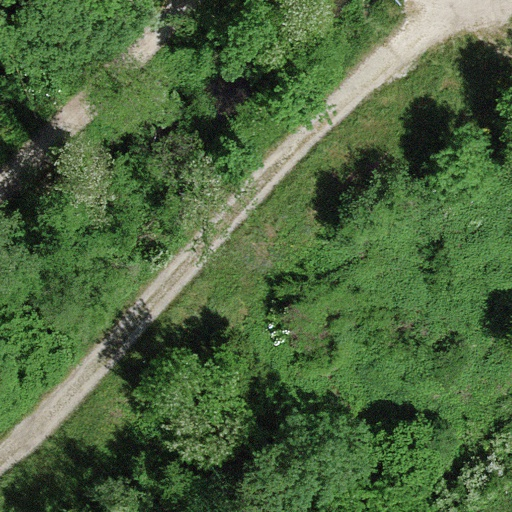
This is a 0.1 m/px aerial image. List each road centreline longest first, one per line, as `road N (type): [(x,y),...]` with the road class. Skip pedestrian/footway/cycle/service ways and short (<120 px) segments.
road 1 (track): [(0,465),(55,416),(283,163),(437,20)]
road 2 (track): [(203,0),(0,193)]
